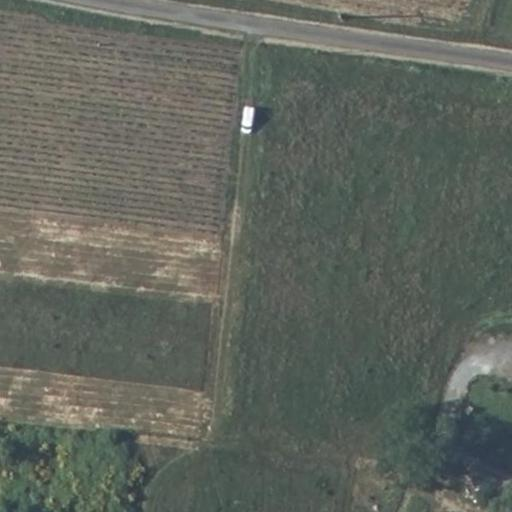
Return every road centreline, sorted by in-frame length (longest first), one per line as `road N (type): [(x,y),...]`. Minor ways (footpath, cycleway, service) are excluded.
road 1 (track): [(246,28),(199,453),(163,460),(137,487),(135,511)]
road 2 (residential): [(511,65),(89,0)]
